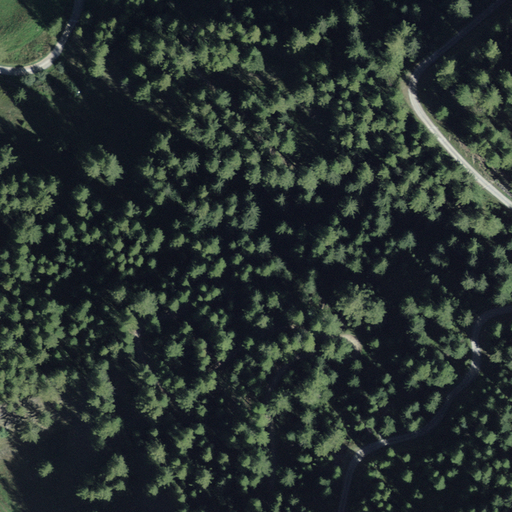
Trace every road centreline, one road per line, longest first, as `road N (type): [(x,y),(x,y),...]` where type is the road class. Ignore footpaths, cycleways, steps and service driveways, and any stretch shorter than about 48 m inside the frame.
road 1 (track): [(211,0),(182,41),(185,59),(329,196),(314,224),(274,255),(217,266),(187,304),(146,321),(136,330),(137,346),(157,377),(188,390),(244,337),(279,321),(359,338),(348,353),(301,351),(280,361),(267,380),(267,511)]
road 2 (track): [(337,511),(356,460),(432,424),(474,375),(477,324),(511,309)]
road 3 (track): [(511,206),(426,122),(412,90),(432,56),(502,0)]
road 4 (track): [(0,77),(55,103),(85,94),(90,29),(110,0)]
road 5 (track): [(0,70),(51,60),(79,0)]
